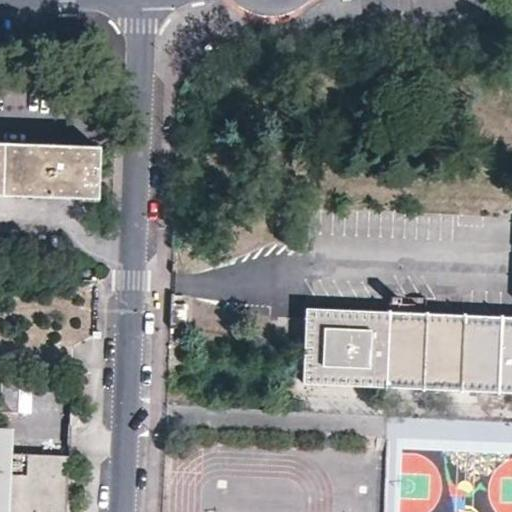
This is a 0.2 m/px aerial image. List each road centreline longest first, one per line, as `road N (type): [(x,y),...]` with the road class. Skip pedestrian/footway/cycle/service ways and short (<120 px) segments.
road 1 (residential): [(124,511),(137,238)]
road 2 (residential): [(137,238),(144,0)]
road 3 (unknown): [(140,127),(0,124)]
road 4 (residential): [(0,216),(64,218),(137,238)]
road 5 (unknown): [(0,351),(131,354)]
